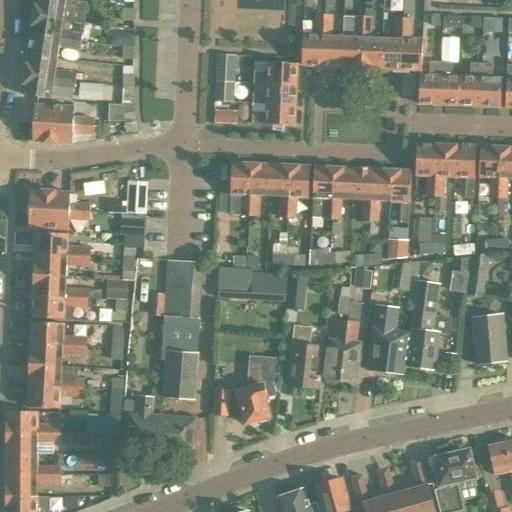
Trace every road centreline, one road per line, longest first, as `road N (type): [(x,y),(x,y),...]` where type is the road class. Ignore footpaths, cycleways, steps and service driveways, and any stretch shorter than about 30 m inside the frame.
road 1 (residential): [(0,166),(183,145),(393,154)]
road 2 (residential): [(159,511),(299,456),(511,409)]
